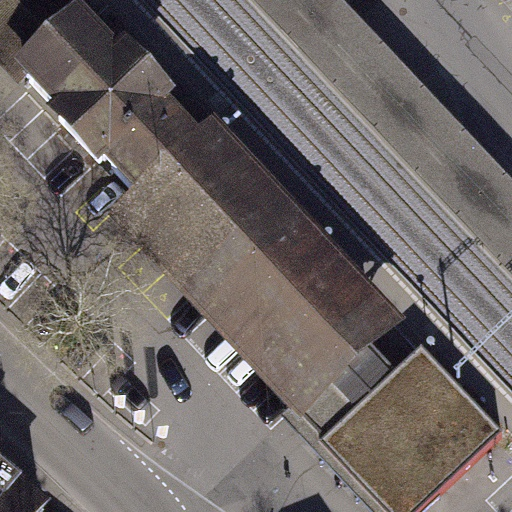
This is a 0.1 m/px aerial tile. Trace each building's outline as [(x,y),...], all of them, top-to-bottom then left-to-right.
[(26,80),(82,28),(119,67),(123,63),(162,105),(158,109),(196,149),(193,151),(375,345),(395,326),(88,0),(0,0),(0,70),(17,88),(26,80)] [(511,187),(335,0),(244,0),(511,284),(511,187)] [(141,199),(324,392),(370,349),(375,345),(193,151),(196,149),(158,109),(162,105),(123,63),(119,67),(82,28),(26,80),(64,119),(61,122),(101,164),(103,161),(139,200),(141,199)] [(383,364),(370,349),(324,392),(141,199),(139,200),(109,229),(288,418),(281,424),(299,442),(364,511),(380,511),(320,448),(345,425),(396,377),(383,364)] [(345,425),(320,448),(380,511),(426,511),(503,440),(421,353),(396,377),(345,425)] [(0,511),(46,511),(47,511),(0,470),(0,511)]
